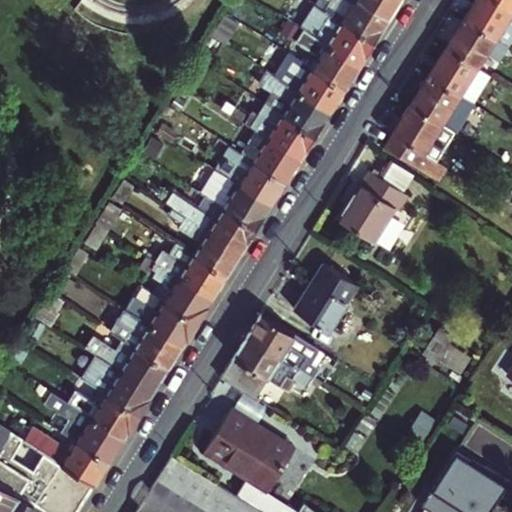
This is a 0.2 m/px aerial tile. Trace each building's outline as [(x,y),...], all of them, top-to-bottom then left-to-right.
[(332,1),(330,0),(317,0),(316,4),(326,10),(332,1)] [(387,16),(361,0),(330,0),(332,1),(326,10),(372,39),(387,16)] [(361,0),(387,16),(397,0),(361,0)] [(475,0),(464,17),(503,42),(511,27),(511,6),(501,0),(475,0)] [(300,26),(307,31),(358,63),(372,39),(326,10),(316,4),(315,3),(300,26)] [(464,17),(447,45),(478,65),(486,52),(499,60),(508,45),(503,42),(464,17)] [(312,67),(343,87),(358,63),(307,31),(299,44),(319,56),(312,67)] [(447,45),(428,74),(472,102),(491,73),(478,65),(447,45)] [(491,73),(499,60),(486,52),(478,65),(491,73)] [(328,110),(343,87),(312,67),(289,53),(274,76),(328,110)] [(269,106),(313,134),(328,110),(274,76),(266,71),(259,83),(271,91),(264,103),(269,106)] [(428,74),(411,102),(456,131),(474,103),(472,102),(428,74)] [(437,161),(456,131),(411,102),(392,132),(394,133),(386,146),(439,179),(447,166),(437,161)] [(299,156),(313,134),(269,106),(260,121),(248,114),(248,115),(235,107),(231,113),(255,128),(299,156)] [(299,156),(255,128),(240,151),(284,179),(299,156)] [(240,151),(237,149),(228,163),(221,158),(215,168),(270,203),(284,179),(240,151)] [(217,202),(255,226),(270,203),(215,168),(200,191),(213,200),(217,202)] [(409,194),(370,170),(361,184),(359,183),(338,217),(374,240),(396,206),(400,208),(409,194)] [(135,185),(124,178),(113,196),(124,203),(135,185)] [(240,249),(255,226),(217,202),(210,214),(206,211),(191,202),(188,206),(174,198),(170,204),(172,206),(240,249)] [(213,200),(206,211),(210,214),(217,202),(213,200)] [(109,202),(96,223),(108,231),(121,210),(109,202)] [(195,253),(226,273),(240,249),(172,206),(168,213),(181,221),(178,226),(202,241),(195,253)] [(97,249),(108,231),(96,223),(85,241),(97,249)] [(211,296),(226,273),(195,253),(177,242),(169,254),(163,250),(156,261),(211,296)] [(211,296),(156,261),(147,256),(141,266),(150,272),(152,268),(158,272),(155,276),(161,280),(153,292),(165,300),(196,319),(211,296)] [(358,284),(323,262),(294,308),(329,331),(331,327),(339,332),(348,318),(340,312),(358,284)] [(158,312),(165,300),(153,292),(151,291),(141,307),(150,313),(152,308),(158,312)] [(131,301),(126,308),(181,343),(196,319),(165,300),(158,312),(152,308),(150,313),(141,307),(131,301)] [(143,335),(136,346),(167,366),(181,343),(126,308),(122,315),(129,320),(138,332),(143,335)] [(247,334),(322,381),(327,374),(319,369),(320,366),(313,361),(320,349),(261,312),(247,334)] [(454,336),(439,326),(422,352),(437,362),(454,336)] [(97,354),(153,389),(167,366),(136,346),(129,357),(124,354),(121,359),(102,346),(105,342),(87,331),(85,334),(79,343),(97,354)] [(221,376),(254,397),(267,376),(281,385),(287,375),(307,387),(310,381),(319,387),(322,381),(247,334),(221,376)] [(101,390),(107,393),(138,413),(153,389),(97,354),(82,378),(101,390)] [(107,461),(123,436),(68,401),(38,382),(30,394),(55,410),(47,422),(77,441),(107,461)] [(123,436),(138,413),(107,393),(99,405),(93,402),(74,390),(68,401),(123,436)] [(107,393),(101,390),(93,402),(99,405),(107,393)] [(295,446),(231,406),(203,450),(246,477),(235,493),(242,498),(254,505),(264,511),(298,511),(299,511),(268,491),(295,446)] [(23,438),(0,423),(0,481),(48,511),(75,511),(94,482),(45,452),(34,469),(12,456),(23,438)] [(94,482),(107,461),(77,441),(69,452),(52,441),(49,445),(29,432),(25,439),(45,452),(94,482)] [(489,511),(510,480),(486,464),(484,468),(457,451),(423,504),(434,511),(489,511)] [(235,493),(172,453),(158,477),(213,511),(264,511),(254,505),(242,498),(235,493)] [(0,511),(48,511),(0,481),(0,511)] [(320,511),(305,502),(299,511),(298,511),(320,511)]
